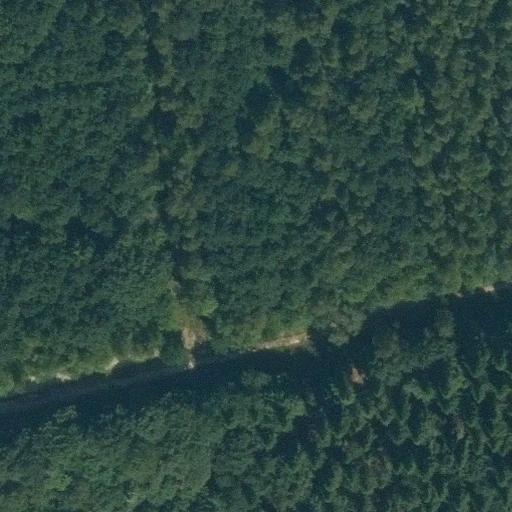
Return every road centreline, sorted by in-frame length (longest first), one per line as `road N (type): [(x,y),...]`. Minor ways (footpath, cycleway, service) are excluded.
road 1 (track): [(129,0),(164,268),(185,343)]
road 2 (track): [(511,263),(185,343)]
road 3 (track): [(185,343),(0,390)]
road 4 (track): [(0,200),(104,217),(162,240)]
